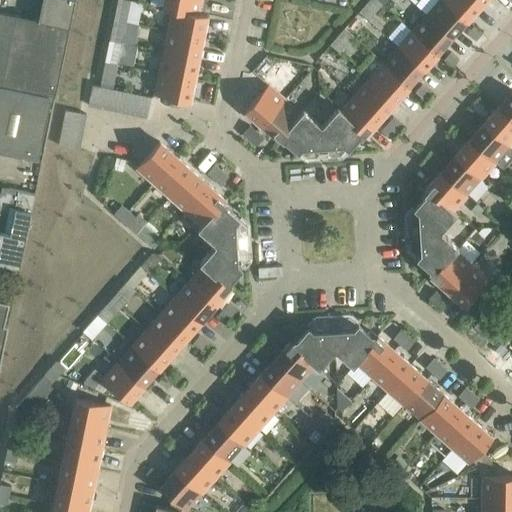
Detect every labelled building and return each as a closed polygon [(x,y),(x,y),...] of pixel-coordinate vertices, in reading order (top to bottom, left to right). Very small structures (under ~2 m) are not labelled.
[(69,25),(74,0),(42,0),(38,19),(69,25)] [(130,0),(116,0),(113,18),(126,21),(130,0)] [(197,12),(199,0),(164,0),(163,7),(172,9),(173,8),(197,13),(197,12)] [(382,4),(377,0),(368,0),(359,11),(369,19),(382,4)] [(452,37),(467,20),(443,0),(438,0),(426,14),(452,37)] [(443,0),(467,20),(481,4),(476,0),(443,0)] [(207,14),(197,12),(197,13),(173,8),(172,9),(168,29),(202,36),(207,14)] [(69,25),(38,19),(15,14),(0,85),(51,95),(55,96),(69,25)] [(438,53),(452,37),(426,14),(412,30),(438,53)] [(122,42),(126,21),(113,18),(109,39),(122,42)] [(473,25),(467,32),(475,40),(482,33),(473,25)] [(354,36),(344,27),(330,43),(339,52),(354,36)] [(198,58),(202,36),(168,29),(164,50),(198,58)] [(424,69),(438,53),(412,30),(398,46),(424,69)] [(118,63),(122,42),(109,39),(105,60),(118,63)] [(409,85),(424,69),(398,46),(383,62),(409,85)] [(194,79),(198,58),(164,50),(160,72),(194,79)] [(452,66),(459,59),(451,51),(444,58),(452,66)] [(113,84),(118,63),(105,60),(100,81),(113,84)] [(395,101),(409,85),(383,62),(369,78),(395,101)] [(189,101),(194,79),(160,72),(159,74),(155,93),(189,101)] [(380,118),(395,101),(369,78),(355,94),(380,118)] [(424,98),(430,91),(422,83),(415,91),(424,98)] [(0,150),(38,158),(51,95),(0,85),(0,84),(0,150)] [(99,107),(104,86),(92,84),(88,104),(99,107)] [(262,124),(285,99),(283,97),(268,84),(245,109),(262,124)] [(111,109),(116,89),(104,86),(99,107),(111,109)] [(123,112),(127,91),(116,89),(111,109),(123,112)] [(511,90),(498,106),(511,118),(511,90)] [(135,114),(139,94),(127,91),(123,112),(135,114)] [(151,96),(139,94),(135,114),(147,117),(151,96)] [(366,134),(380,118),(355,94),(341,110),(340,111),(362,130),(362,131),(366,134)] [(301,113),(300,112),(285,99),(262,124),(279,140),(282,136),(281,135),(301,113)] [(511,142),(511,118),(498,106),(483,122),(509,145),(511,142)] [(347,147),(362,131),(362,130),(340,111),(341,110),(337,107),(322,124),(320,124),(303,109),(300,112),(301,113),(281,135),(282,136),(298,150),(299,150),(307,157),(316,157),(319,154),(318,144),(327,144),(328,153),(331,156),(340,155),(347,147)] [(86,113),(80,112),(65,109),(63,121),(84,125),(86,113)] [(393,116),(387,123),(395,130),(401,123),(393,116)] [(81,137),(84,125),(63,121),(60,133),(81,137)] [(511,147),(509,145),(483,122),(469,138),(495,161),(503,168),(511,157),(511,147)] [(395,130),(387,123),(381,130),(389,137),(395,130)] [(249,139),(256,130),(249,124),(242,133),(249,139)] [(263,137),(256,130),(249,139),(256,145),(263,137)] [(79,149),(81,137),(60,133),(58,144),(79,149)] [(495,161),(469,138),(455,155),(481,178),(495,161)] [(153,182),(176,156),(160,141),(146,156),(136,167),(153,182)] [(432,151),(426,158),(434,165),(441,158),(432,151)] [(481,178),(455,155),(440,171),(466,194),(481,178)] [(169,196),(192,170),(176,156),(153,182),(169,196)] [(434,165),(426,158),(420,165),(428,172),(434,165)] [(214,178),(221,170),(215,164),(207,172),(214,178)] [(185,210),(209,184),(192,170),(169,196),(185,210)] [(228,176),(221,170),(214,178),(221,184),(228,176)] [(466,194),(440,171),(425,188),(429,191),(430,190),(452,210),(453,209),(466,194)] [(221,202),(222,203),(226,200),(209,184),(185,210),(201,224),(202,225),(221,202)] [(0,262),(19,267),(35,193),(2,186),(1,192),(0,191),(0,245),(0,246),(0,247),(0,262)] [(456,212),(453,209),(452,210),(430,190),(429,191),(415,207),(408,216),(409,225),(412,227),(421,227),(421,236),(412,237),(409,239),(410,249),(418,256),(418,257),(434,271),(434,272),(454,250),(455,250),(458,247),(441,231),(441,230),(456,212)] [(247,234),(246,225),(238,218),(238,217),(222,203),(221,202),(202,225),(201,224),(198,227),(215,243),(215,244),(200,262),(203,265),(204,264),(226,284),(227,283),(241,267),(248,258),(248,249),(245,246),(236,247),(235,238),(244,237),(247,234)] [(120,219),(128,210),(121,204),(113,212),(120,219)] [(144,224),(128,210),(120,219),(137,233),(144,224)] [(160,239),(144,224),(137,233),(153,247),(160,239)] [(203,233),(197,228),(188,239),(194,244),(203,233)] [(470,264),(455,250),(454,250),(434,272),(434,271),(430,274),(447,289),(470,264)] [(231,286),(227,283),(226,284),(204,264),(203,265),(190,280),(216,303),(231,286)] [(487,279),(470,264),(447,289),(464,304),(477,289),(487,279)] [(130,278),(136,283),(146,272),(139,266),(130,278)] [(201,319),(216,303),(190,280),(175,296),(201,319)] [(125,281),(111,297),(121,306),(135,290),(125,281)] [(435,304),(442,296),(435,290),(428,298),(435,304)] [(187,336),(201,319),(175,296),(161,313),(187,336)] [(449,302),(442,296),(435,304),(441,310),(449,302)] [(107,322),(121,306),(111,297),(97,313),(107,322)] [(0,359),(8,323),(4,322),(9,300),(0,298),(0,359)] [(228,302),(222,309),(230,316),(236,309),(228,302)] [(473,325),(493,343),(508,325),(489,307),(473,325)] [(230,316),(222,309),(216,315),(224,323),(230,316)] [(173,352),(187,336),(161,313),(147,329),(173,352)] [(375,339),(374,338),(358,323),(358,324),(349,317),(340,317),(338,320),(338,329),(329,330),(328,321),(325,318),(316,319),(309,327),(308,327),(294,342),(293,343),(315,363),(315,364),(318,367),(334,350),(335,350),(353,365),(356,361),(355,361),(375,339)] [(400,343),(407,335),(400,328),(393,337),(400,343)] [(158,368),(173,352),(147,329),(132,345),(158,368)] [(201,349),(208,342),(199,334),(193,342),(201,349)] [(371,375),(394,349),(377,334),(374,338),(375,339),(355,361),(356,361),(371,375)] [(414,341),(407,335),(400,343),(407,349),(414,341)] [(267,336),(261,343),(269,351),(276,344),(267,336)] [(293,343),(294,342),(291,339),(275,356),(301,379),(315,364),(315,363),(293,343)] [(269,351),(261,343),(255,350),(263,358),(269,351)] [(144,384),(158,368),(132,345),(118,361),(144,384)] [(388,389),(411,364),(394,349),(371,375),(388,389)] [(301,379),(275,356),(261,372),(287,395),(301,379)] [(432,372),(440,363),(433,357),(425,366),(432,372)] [(56,360),(50,367),(58,374),(64,367),(56,360)] [(129,401),(144,384),(118,361),(103,378),(129,401)] [(447,369),(440,363),(432,372),(439,378),(447,369)] [(404,404),(427,378),(411,364),(388,389),(404,404)] [(58,374),(50,367),(44,373),(52,381),(58,374)] [(238,369),(232,376),(241,383),(247,376),(238,369)] [(287,395),(261,372),(247,389),(272,412),(287,395)] [(158,380),(167,388),(173,381),(165,373),(158,380)] [(241,383),(232,376),(226,383),(234,390),(241,383)] [(420,418),(443,392),(427,378),(404,404),(420,418)] [(465,401),(472,392),(465,386),(458,394),(465,401)] [(350,399),(337,387),(338,407),(341,409),(350,399)] [(272,412),(247,389),(232,405),(258,428),(272,412)] [(436,433),(459,407),(443,392),(420,418),(436,433)] [(479,398),(472,392),(465,401),(471,407),(479,398)] [(110,404),(91,400),(76,397),(71,419),(106,426),(110,404)] [(210,401),(203,408),(212,416),(218,409),(210,401)] [(258,428),(232,405),(218,421),(244,444),(258,428)] [(15,407),(13,416),(25,419),(26,410),(15,407)] [(452,447),(475,421),(459,407),(436,433),(452,447)] [(212,416),(203,408),(197,415),(206,423),(212,416)] [(327,412),(321,419),(327,425),(333,418),(327,412)] [(101,447),(106,426),(71,419),(67,440),(101,447)] [(244,444),(218,421),(204,437),(229,460),(244,444)] [(492,436),(475,421),(452,447),(469,462),(472,459),(479,465),(492,460),(480,449),(492,436)] [(181,433),(175,440),(183,448),(189,441),(181,433)] [(229,460),(204,437),(189,453),(215,476),(229,460)] [(375,437),(370,443),(377,449),(382,443),(375,437)] [(8,440),(7,450),(18,452),(19,443),(8,440)] [(97,468),(101,447),(67,440),(63,461),(97,468)] [(183,448),(175,440),(169,447),(177,455),(183,448)] [(16,461),(18,452),(7,450),(5,459),(16,461)] [(215,476),(189,453),(175,470),(201,492),(215,476)] [(511,475),(491,475),(492,460),(479,465),(479,475),(482,475),(482,497),(511,497),(511,475)] [(92,489),(97,468),(63,461),(58,482),(92,489)] [(152,466),(146,473),(154,481),(160,474),(152,466)] [(201,492),(175,470),(160,486),(174,499),(183,507),(186,509),(201,492)] [(0,482),(0,492),(9,494),(11,485),(0,482)] [(88,511),(92,489),(58,482),(54,504),(88,511)] [(0,501),(7,503),(9,494),(0,492),(0,501)] [(511,511),(511,497),(482,497),(481,511),(511,511)] [(179,511),(180,509),(183,507),(174,499),(171,502),(170,507),(165,506),(163,511),(179,511)]
